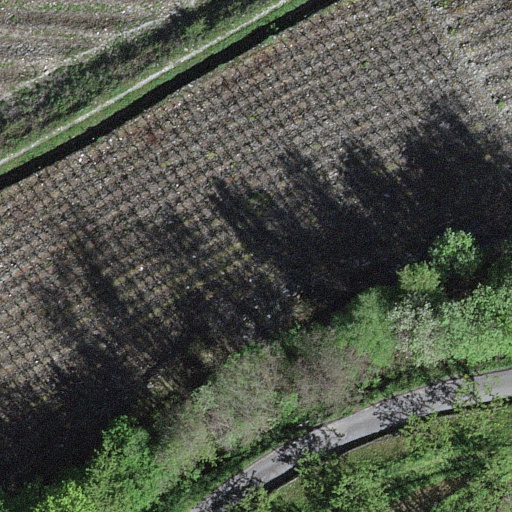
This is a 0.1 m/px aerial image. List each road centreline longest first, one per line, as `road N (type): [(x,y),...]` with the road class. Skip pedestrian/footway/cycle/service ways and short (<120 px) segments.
road 1 (unclassified): [(193,511),(343,427),(511,387)]
road 2 (track): [(300,0),(0,169)]
